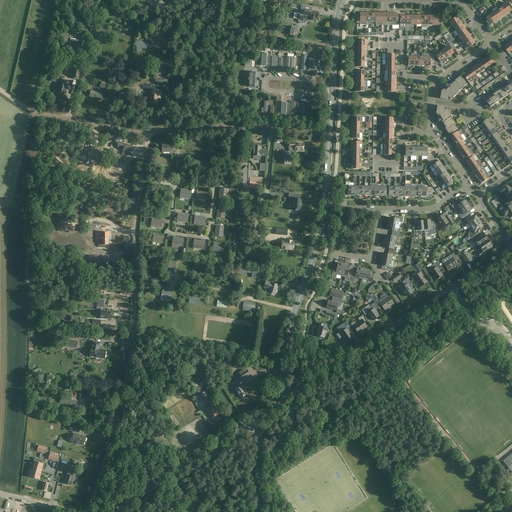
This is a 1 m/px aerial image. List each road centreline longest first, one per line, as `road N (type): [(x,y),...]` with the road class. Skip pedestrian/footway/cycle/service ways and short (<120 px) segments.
road 1 (track): [(87,511),(134,337),(149,130)]
road 2 (tertiary): [(277,397),(283,347),(323,213),(332,87)]
road 3 (track): [(329,131),(149,130)]
road 4 (tertiary): [(110,511),(260,414)]
road 5 (track): [(149,130),(34,112),(0,89)]
road 6 (unclassified): [(277,397),(410,315)]
road 7 (unclassified): [(410,315),(511,248)]
